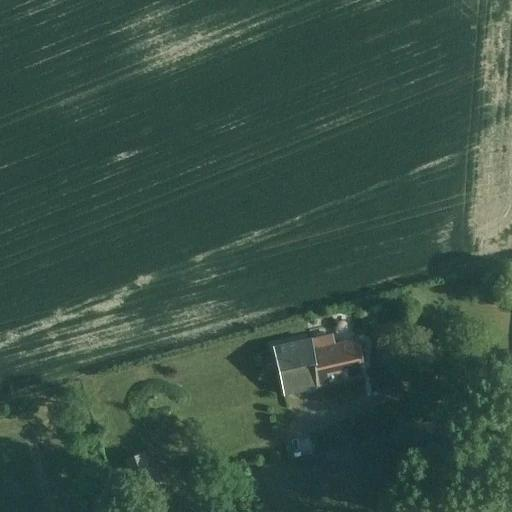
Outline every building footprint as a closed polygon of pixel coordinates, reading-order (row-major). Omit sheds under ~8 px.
[(328,307),(330,324),(346,322),(344,305),(328,307)] [(310,340),(274,348),(284,394),(363,376),(358,339),(334,345),(332,335),(310,340)] [(302,428),(292,430),(295,445),(305,443),(302,428)] [(161,511),(143,453),(123,459),(139,511),(161,511)] [(320,454),(302,459),(305,471),(323,466),(320,454)]
